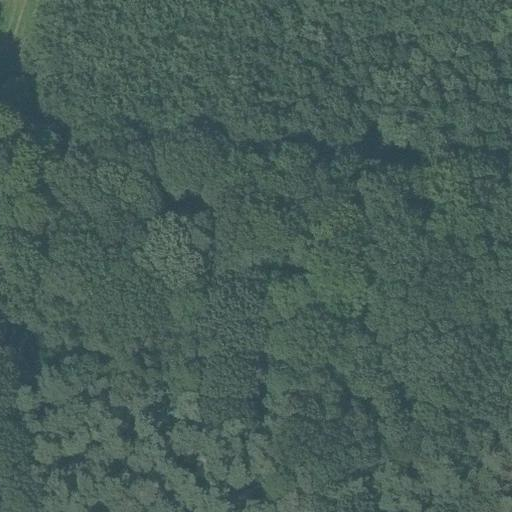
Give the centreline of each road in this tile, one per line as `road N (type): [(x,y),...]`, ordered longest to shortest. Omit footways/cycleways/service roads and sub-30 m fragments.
road 1 (unclassified): [(0,118),(511,179)]
road 2 (track): [(89,130),(0,416)]
